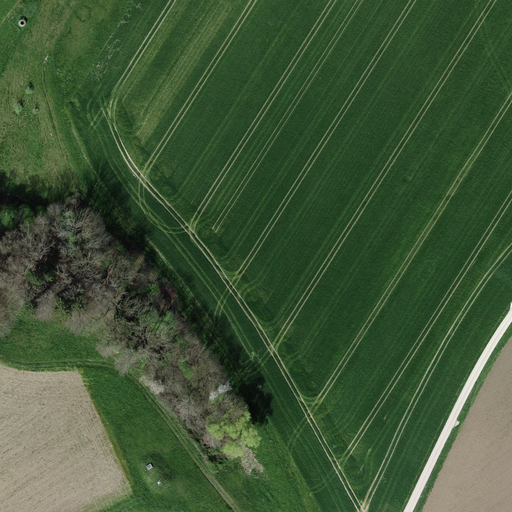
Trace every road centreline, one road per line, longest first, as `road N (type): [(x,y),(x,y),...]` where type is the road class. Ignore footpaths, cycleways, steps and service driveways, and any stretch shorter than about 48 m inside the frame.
road 1 (track): [(233,511),(118,357),(0,350)]
road 2 (track): [(511,314),(403,511)]
